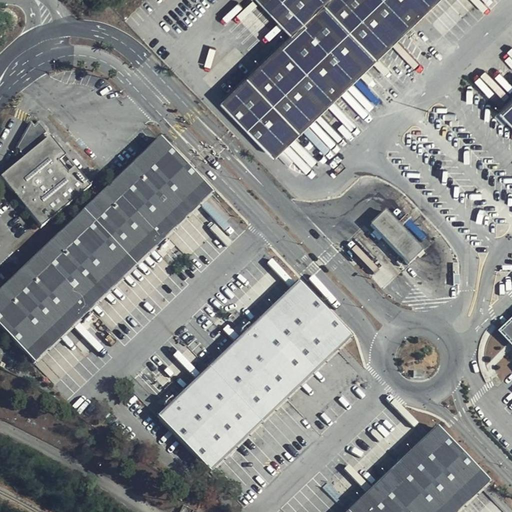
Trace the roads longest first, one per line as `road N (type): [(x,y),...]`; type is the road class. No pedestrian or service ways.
road 1 (unclassified): [(406,325),(360,290),(138,56),(108,35),(46,30)]
road 2 (unclassified): [(30,61),(89,56),(121,74),(383,349)]
road 3 (unknown): [(273,503),(259,509),(224,500),(100,388)]
